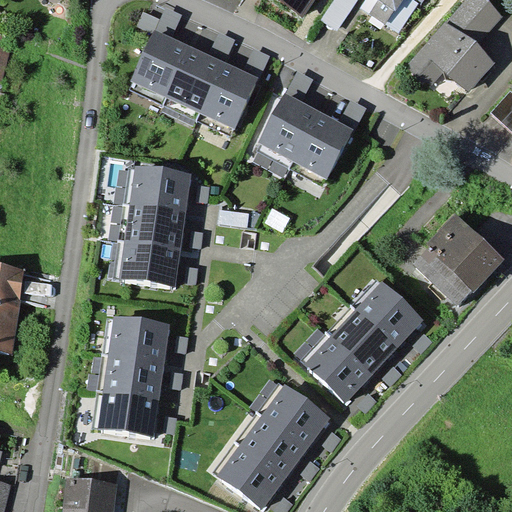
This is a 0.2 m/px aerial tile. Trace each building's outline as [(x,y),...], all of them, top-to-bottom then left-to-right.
[(316,0),(261,0),(299,25),(316,0)] [(406,0),(360,0),(393,21),(406,0)] [(500,22),(476,0),(469,0),(400,77),(423,97),(439,79),(463,101),(491,71),(471,53),(500,22)] [(0,88),(4,90),(13,55),(1,52),(4,39),(0,37),(0,88)] [(173,50),(157,43),(138,84),(234,127),(253,86),(237,79),(204,64),(173,50)] [(511,99),(510,98),(491,122),(511,139),(511,99)] [(305,111),(287,102),(265,142),(326,175),(348,134),(334,127),(305,111)] [(186,177),(139,171),(125,274),(172,280),(173,268),(179,231),(183,199),(186,177)] [(499,261),(459,224),(419,269),(459,305),(499,261)] [(24,268),(0,264),(0,350),(13,352),(21,299),(19,299),(24,268)] [(422,319),(385,284),(308,365),(345,400),(357,388),(381,362),(404,337),(422,319)] [(166,328),(118,321),(103,425),(151,432),(153,416),(158,378),(163,345),(166,328)] [(330,416),(288,385),(219,477),(260,508),(271,494),(293,465),(315,435),(330,416)] [(112,511),(115,487),(64,483),(61,511),(112,511)] [(5,511),(10,491),(0,488),(0,511),(5,511)]
